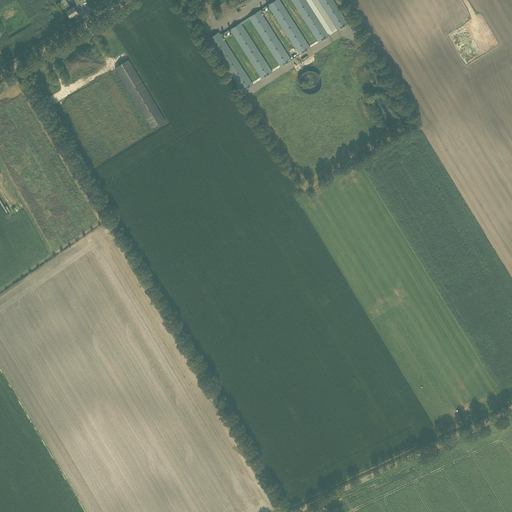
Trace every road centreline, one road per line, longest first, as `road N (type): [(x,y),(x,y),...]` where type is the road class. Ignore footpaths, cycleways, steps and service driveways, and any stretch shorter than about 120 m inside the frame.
road 1 (track): [(16,63),(282,511)]
road 2 (unclassified): [(321,499),(511,409)]
road 3 (unclassified): [(0,71),(122,0)]
